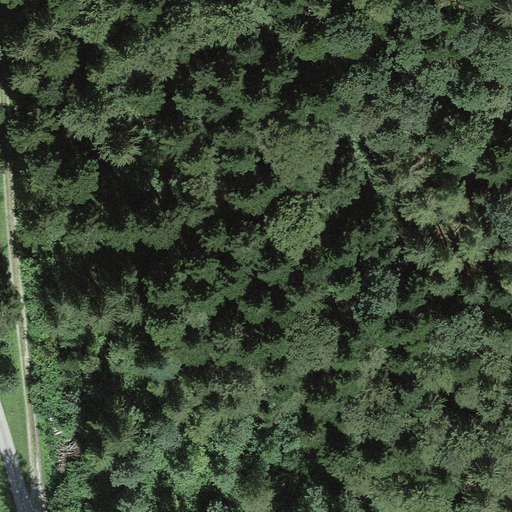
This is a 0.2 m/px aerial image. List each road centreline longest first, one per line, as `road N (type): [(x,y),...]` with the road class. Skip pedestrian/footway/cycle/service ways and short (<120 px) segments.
road 1 (track): [(0,48),(40,511)]
road 2 (track): [(413,252),(300,49),(262,0)]
